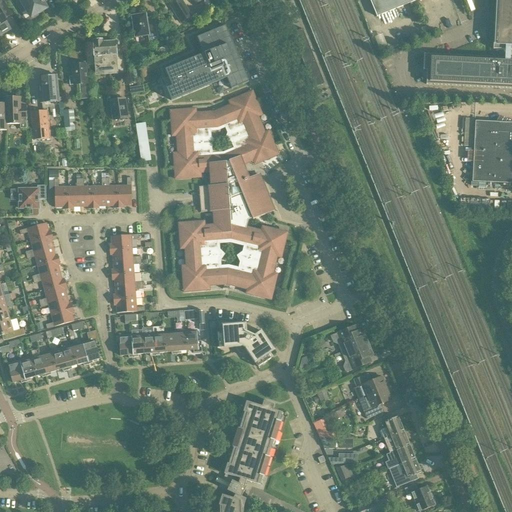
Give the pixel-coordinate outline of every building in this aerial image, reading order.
[(0,0),(0,8),(6,19),(12,15),(2,0),(0,0)] [(14,0),(21,12),(26,9),(31,18),(46,8),(42,2),(44,2),(42,0),(41,0),(40,0),(14,0)] [(181,0),(180,0),(171,6),(181,23),(191,17),(181,0)] [(412,0),(369,0),(377,17),(414,2),(412,0)] [(511,0),(495,0),(493,50),(505,50),(505,58),(424,55),(423,70),(427,71),(426,85),(511,88),(511,58),(510,59),(510,50),(511,50),(511,0)] [(132,17),(135,38),(148,36),(149,41),(158,40),(155,25),(147,27),(146,15),(139,16),(139,14),(132,15),(133,17),(132,17)] [(1,15),(0,16),(0,36),(10,30),(1,15)] [(204,54),(165,70),(172,87),(166,89),(171,101),(227,78),(231,89),(249,82),(226,26),(197,38),(198,41),(204,54)] [(292,33),(314,88),(325,84),(303,29),(292,33)] [(96,76),(118,74),(115,41),(103,42),(103,40),(93,41),(96,76)] [(80,100),(88,99),(85,62),(72,63),(73,77),(69,77),(70,86),(79,85),(80,100)] [(59,101),(56,76),(52,76),(43,76),(43,77),(39,77),(40,87),(39,88),(40,92),(41,103),(59,101)] [(131,95),(145,92),(144,86),(130,89),(131,95)] [(256,176),(250,178),(244,164),(257,159),(259,163),(274,157),(273,153),(277,151),(270,135),(266,137),(256,113),(260,111),(254,96),(250,97),(248,93),(232,100),(234,104),(217,111),(213,109),(210,113),(191,114),(191,110),(174,111),(175,115),(170,116),(171,132),(176,132),(178,158),(173,158),(175,175),(179,175),(179,179),(196,178),(196,174),(210,173),(211,186),(199,187),(201,213),(213,212),(214,226),(200,227),(200,223),(183,224),(183,228),(179,229),(180,246),(184,245),(186,271),(182,272),(183,288),(188,288),(188,292),(205,291),(205,287),(223,285),(223,289),(222,289),(223,290),(226,289),(232,291),(232,290),(230,289),(231,286),(251,291),(250,295),(267,299),(268,295),(272,296),(276,280),(272,279),(278,253),(282,254),(286,238),(282,237),(283,233),(266,229),(265,233),(246,228),(248,220),(252,214),(253,215),(265,210),(263,206),(267,205),(256,176)] [(6,125),(7,125),(20,124),(20,129),(27,129),(26,111),(20,111),(20,98),(5,99),(5,105),(6,105),(6,125)] [(109,100),(112,121),(128,119),(125,98),(109,100)] [(47,110),(31,111),(34,142),(50,140),(47,110)] [(76,137),(74,110),(63,111),(66,138),(76,137)] [(497,123),(475,121),(475,119),(465,119),(464,147),(463,147),(463,151),(468,152),(467,162),(473,162),(472,182),(511,184),(511,123),(500,117),(497,123)] [(145,124),(136,126),(141,161),(150,160),(145,124)] [(118,187),(119,209),(124,209),(124,207),(132,206),(131,178),(127,178),(127,186),(118,187)] [(77,188),(68,188),(68,210),(74,210),(73,208),(81,208),(80,179),(77,180),(77,188)] [(93,210),(93,187),(84,187),(84,179),(80,179),(81,208),(88,207),(88,210),(93,210)] [(102,187),(93,187),(93,210),(99,210),(99,207),(106,207),(105,179),(102,179),(102,187)] [(109,179),(105,179),(106,207),(113,207),(113,209),(119,209),(118,187),(109,187),(109,179)] [(68,210),(68,188),(59,188),(59,180),(54,180),(55,208),(63,208),(63,210),(68,210)] [(19,190),(19,191),(11,191),(11,194),(11,197),(11,200),(19,200),(19,209),(35,209),(38,205),(38,200),(46,200),(46,186),(37,186),(37,190),(19,190)] [(14,222),(7,224),(9,231),(16,229),(14,222)] [(31,242),(52,236),(51,231),(49,231),(46,224),(20,231),(21,235),(28,233),(31,242)] [(110,251),(132,249),(131,240),(139,239),(139,235),(111,238),(112,245),(109,245),(110,251)] [(52,236),(31,242),(33,250),(25,253),(26,256),(53,248),(51,242),(54,241),(52,236)] [(53,248),(26,256),(27,260),(35,257),(37,266),(59,260),(58,255),(55,256),(53,248)] [(133,258),(132,249),(110,251),(110,256),(113,256),(113,263),(141,261),(141,257),(133,258)] [(59,260),(37,266),(40,275),(32,277),(33,280),(60,273),(58,266),(60,265),(59,260)] [(141,261),(113,263),(114,270),(111,270),(112,276),(134,274),(133,265),(141,264),(141,261)] [(60,273),(33,280),(34,284),(42,282),(44,290),(66,284),(64,279),(62,280),(60,273)] [(134,274),(112,276),(112,281),(114,281),(115,288),(143,286),(143,282),(135,283),(134,274)] [(66,284),(44,290),(47,299),(39,301),(40,304),(67,297),(65,290),(67,289),(66,284)] [(0,285),(0,304),(12,301),(10,295),(3,296),(0,285)] [(143,286),(115,288),(116,295),(113,295),(114,301),(136,299),(135,290),(143,290),(143,286)] [(67,297),(40,304),(41,308),(49,306),(51,314),(73,308),(71,303),(69,304),(67,297)] [(137,308),(136,299),(114,301),(114,306),(116,306),(117,313),(145,312),(144,307),(137,308)] [(12,301),(0,304),(0,323),(10,321),(7,309),(14,307),(12,301)] [(73,308),(51,314),(54,323),(46,325),(47,329),(74,322),(72,314),(74,314),(73,308)] [(17,319),(10,321),(0,323),(0,336),(6,335),(7,340),(25,335),(34,332),(32,326),(23,328),(23,329),(20,330),(17,319)] [(262,332),(261,331),(260,329),(259,328),(258,327),(257,326),(255,325),(254,325),(252,324),(251,324),(249,323),(247,323),(246,323),(244,323),(244,324),(245,324),(222,326),(223,333),(217,334),(219,349),(238,347),(238,349),(239,351),(240,352),(242,353),(244,353),(246,353),(247,352),(258,368),(271,359),(268,355),(274,351),(261,332),(262,332)] [(342,353),(367,343),(362,330),(356,332),(354,326),(334,335),(330,336),(333,342),(338,345),(341,350),(340,351),(342,353)] [(164,333),(164,327),(153,328),(155,357),(160,356),(160,353),(166,353),(164,333)] [(155,357),(153,328),(142,329),(142,330),(144,355),(150,354),(150,357),(155,357)] [(144,355),(142,330),(131,331),(131,336),(132,336),(133,358),(138,358),(138,355),(144,355)] [(187,351),(186,331),(175,332),(177,355),(181,355),(181,352),(187,351)] [(201,337),(197,337),(197,331),(186,331),(187,351),(193,351),(193,354),(202,353),(201,337)] [(177,355),(175,332),(164,333),(166,353),(172,353),(172,355),(177,355)] [(88,339),(89,341),(82,343),(88,365),(93,364),(92,361),(100,359),(96,342),(98,342),(96,334),(88,336),(88,339)] [(132,336),(131,336),(119,337),(120,356),(128,356),(129,359),(133,358),(132,336)] [(9,343),(10,346),(0,348),(0,349),(1,355),(11,352),(11,349),(16,347),(15,342),(9,343)] [(82,343),(72,346),(77,366),(83,364),(84,366),(88,365),(82,343)] [(373,356),(367,343),(342,353),(343,356),(345,362),(343,367),(346,373),(349,372),(369,363),(367,358),(373,356)] [(77,366),(72,346),(62,349),(68,371),(72,370),(72,367),(77,366)] [(62,349),(51,352),(57,371),(62,370),(63,372),(68,371),(62,349)] [(51,352),(41,355),(47,377),(51,376),(51,373),(57,371),(51,352)] [(41,355),(30,358),(36,377),(42,376),(42,378),(47,377),(41,355)] [(301,357),(298,367),(299,368),(309,364),(305,355),(301,357)] [(30,358),(20,361),(26,383),(31,381),(30,379),(36,377),(30,358)] [(26,383),(20,361),(7,364),(13,384),(21,381),(21,384),(26,383)] [(359,401),(387,389),(382,377),(369,382),(366,375),(353,380),(356,388),(354,389),(359,401)] [(387,389),(359,401),(367,419),(381,413),(378,406),(391,400),(387,389)] [(235,495),(241,498),(246,488),(244,487),(247,483),(257,484),(258,484),(261,485),(264,477),(270,457),(266,456),(271,440),(275,441),(281,422),(277,421),(280,412),(273,410),(274,405),(264,402),(262,407),(246,402),(243,412),(247,413),(242,430),(238,428),(232,448),(236,449),(234,457),(230,456),(228,464),(227,464),(224,474),(228,475),(222,487),(228,490),(227,491),(235,495)] [(341,410),(331,415),(334,421),(344,417),(341,410)] [(385,423),(387,428),(381,431),(384,440),(394,436),(404,432),(398,417),(385,423)] [(327,418),(314,424),(320,438),(336,439),(327,418)] [(410,445),(404,432),(394,436),(384,440),(390,453),(401,449),(410,445)] [(340,449),(353,448),(353,440),(339,440),(340,449)] [(390,453),(390,454),(386,455),(389,461),(385,463),(388,470),(393,468),(415,459),(410,445),(401,449),(390,453)] [(345,463),(358,463),(358,454),(339,454),(338,459),(345,459),(345,463)] [(421,473),(415,459),(393,468),(399,481),(407,478),(408,478),(421,473)] [(336,469),(341,482),(353,476),(348,464),(336,469)] [(427,487),(418,491),(415,485),(405,489),(407,496),(410,494),(411,495),(412,495),(419,511),(435,506),(427,487)] [(349,505),(356,502),(353,494),(346,497),(349,505)] [(235,495),(233,499),(222,495),(219,506),(222,507),(221,511),(240,511),(241,501),(241,498),(235,495)] [(383,499),(358,509),(358,511),(377,511),(387,508),(383,499)]
